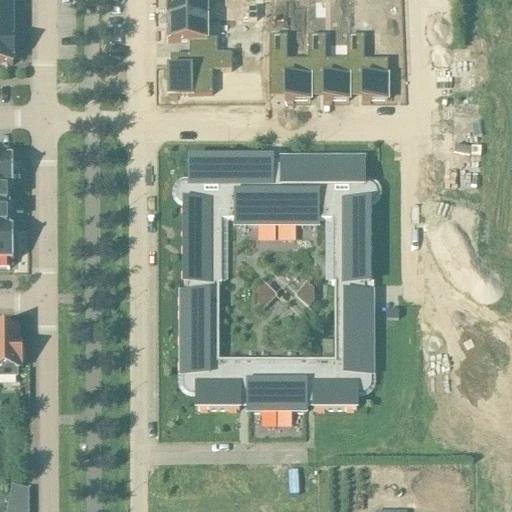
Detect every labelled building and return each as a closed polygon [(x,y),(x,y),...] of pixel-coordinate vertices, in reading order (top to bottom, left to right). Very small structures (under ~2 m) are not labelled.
[(0,23),(13,23),(13,2),(0,1),(0,23)] [(207,4),(168,4),(168,24),(207,24),(207,6),(207,4)] [(257,11),(248,11),(248,24),(257,23),(257,11)] [(13,23),(0,23),(0,44),(13,45),(13,44),(13,23)] [(207,24),(168,24),(168,45),(189,45),(189,58),(217,58),(217,57),(217,43),(207,43),(207,24)] [(364,39),(347,40),(347,64),(349,64),(349,82),(362,82),(362,103),(388,103),(388,64),(364,64),(364,39)] [(287,40),(270,40),(270,82),(285,82),(285,103),(311,103),(311,82),(311,64),(308,64),(287,64),(287,40)] [(326,40),(308,40),(308,64),(311,64),(311,82),(323,82),(323,103),(349,103),(349,82),(349,64),(347,64),(326,64),(326,40)] [(13,45),(0,44),(0,67),(13,67),(13,61),(14,61),(14,44),(13,44),(13,45)] [(189,72),(168,72),(168,98),(212,98),(212,74),(232,74),(232,57),(217,57),(217,58),(189,58),(189,72)] [(13,161),(0,161),(0,264),(14,264),(14,232),(9,232),(9,194),(13,194),(13,161)] [(186,187),(182,188),(179,191),(177,194),(177,198),(178,202),(180,205),(184,206),(184,287),(187,287),(187,296),(181,296),(181,379),(183,379),(183,382),(183,386),(184,390),(186,393),(189,396),(193,396),(195,396),(197,396),(197,413),(239,413),(239,406),(248,406),(248,416),(306,416),(306,406),(314,406),(314,413),(357,413),(357,396),(360,396),(364,396),(366,394),(368,393),(369,392),(370,390),(371,386),(371,382),(371,379),(372,379),(372,314),(372,296),(364,296),(364,287),(369,287),(369,206),(373,204),(375,202),(376,198),(376,194),(374,191),(371,188),(368,187),(364,188),(364,162),(281,163),(281,169),(272,169),(272,163),(268,163),(189,163),(189,188),(186,187)] [(17,346),(17,334),(14,334),(14,329),(0,328),(0,379),(17,379),(17,367),(21,367),(21,346),(17,346)] [(229,477),(206,478),(206,511),(243,511),(243,505),(229,505),(229,477)] [(258,505),(243,505),(243,511),(280,511),(281,477),(258,477),(258,505)] [(303,477),(281,477),(280,511),(318,511),(319,505),(303,505),(303,477)] [(184,492),(168,491),(168,511),(206,511),(206,478),(184,478),(184,492)] [(31,511),(31,489),(11,489),(10,511),(31,511)]
